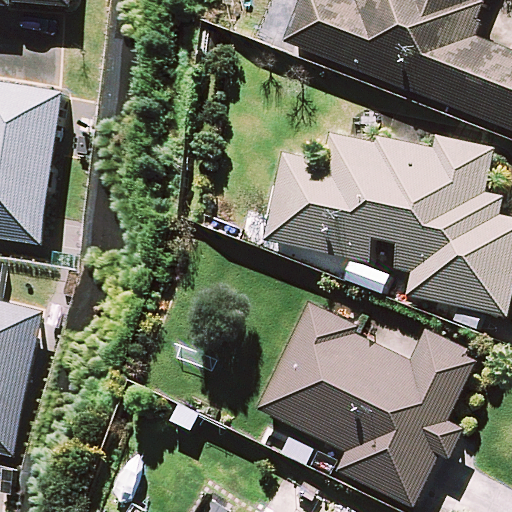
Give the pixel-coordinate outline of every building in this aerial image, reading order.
[(364,0),(362,7),(345,0),(306,0),(289,45),(511,130),(511,53),(472,38),(486,0),(364,0)] [(0,236),(41,243),(64,99),(0,89),(0,236)] [(415,279),(411,295),(511,319),(511,228),(502,226),(508,200),(486,195),(496,150),(440,136),(437,150),(384,138),(381,147),(340,137),(333,167),(287,157),(266,244),(352,265),(347,288),(389,298),(394,277),(372,271),(379,242),(401,247),(395,274),(415,279)] [(0,451),(13,455),(46,318),(0,306),(0,451)] [(469,426),(454,419),(482,359),(428,334),(414,362),(365,339),(369,332),(316,307),(266,413),(351,453),(342,474),(418,510),(444,455),(454,459),(469,426)]
